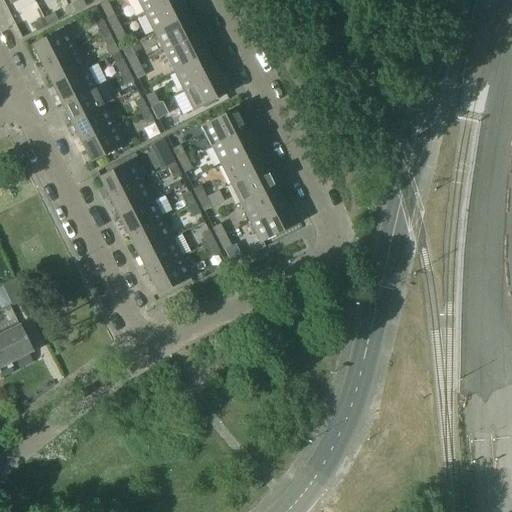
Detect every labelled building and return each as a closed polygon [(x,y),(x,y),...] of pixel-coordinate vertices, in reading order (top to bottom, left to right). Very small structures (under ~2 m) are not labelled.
[(79,0),(69,5),(73,13),(84,7),(80,0),(79,0)] [(135,0),(143,14),(170,0),(135,0)] [(178,0),(170,0),(143,14),(152,34),(187,16),(178,0)] [(52,14),(42,19),(45,26),(56,21),(52,14)] [(113,16),(105,20),(111,30),(118,27),(113,16)] [(187,16),(152,34),(162,53),(197,36),(187,16)] [(31,25),(35,32),(45,26),(42,19),(31,25)] [(94,25),(99,36),(107,33),(101,22),(94,25)] [(123,38),(118,27),(111,30),(116,41),(123,38)] [(30,46),(40,66),(74,49),(64,29),(30,46)] [(107,33),(99,36),(105,47),(112,43),(107,33)] [(197,36),(162,53),(172,72),(206,55),(197,36)] [(74,49),(40,66),(50,85),(84,68),(74,49)] [(132,54),(125,58),(130,69),(138,65),(132,54)] [(206,55),(172,72),(182,91),(216,74),(206,55)] [(126,71),(121,60),(113,64),(119,75),(126,71)] [(138,65),(130,69),(136,80),(143,76),(138,65)] [(84,68),(50,85),(60,105),(94,87),(84,68)] [(126,71),(119,75),(124,86),(132,82),(126,71)] [(216,74),(182,91),(192,112),(226,94),(216,74)] [(94,87),(60,105),(69,124),(104,107),(94,87)] [(152,93),(144,97),(150,108),(157,104),(152,93)] [(133,103),(138,113),(146,110),(140,99),(133,103)] [(157,104),(150,108),(156,119),(166,114),(160,102),(157,104)] [(104,107),(69,124),(79,143),(113,126),(104,107)] [(199,126),(210,146),(244,129),(234,109),(199,126)] [(146,110),(138,113),(144,124),(151,120),(146,110)] [(113,126),(79,143),(89,163),(124,146),(113,126)] [(244,129),(210,146),(219,166),(254,148),(244,129)] [(179,148),(172,152),(177,163),(185,159),(179,148)] [(254,148),(219,166),(229,185),(263,168),(254,148)] [(160,158),(157,160),(162,170),(166,169),(173,165),(168,154),(160,158)] [(185,159),(177,163),(183,173),(190,170),(185,159)] [(97,178),(107,198),(141,181),(131,161),(97,178)] [(173,165),(166,169),(171,179),(179,176),(173,165)] [(263,168),(229,185),(239,204),(273,187),(263,168)] [(141,181),(107,198),(117,218),(151,200),(141,181)] [(199,187),(191,190),(197,201),(204,197),(199,187)] [(273,187),(239,204),(249,224),(283,206),(273,187)] [(193,203),(187,192),(180,196),(185,207),(193,203)] [(204,197),(197,201),(202,212),(210,208),(204,197)] [(151,200),(117,218),(126,237),(161,220),(151,200)] [(193,203),(185,207),(191,218),(198,214),(193,203)] [(283,206),(249,224),(259,244),(293,226),(283,206)] [(161,220),(126,237),(136,256),(170,239),(161,220)] [(218,225),(211,229),(216,240),(224,236),(218,225)] [(199,235),(205,246),(212,242),(207,231),(199,235)] [(224,236),(216,240),(222,251),(229,247),(224,236)] [(170,239),(136,256),(146,275),(180,258),(170,239)] [(212,242),(205,246),(210,256),(218,253),(212,242)] [(180,258),(146,275),(156,296),(190,278),(180,258)] [(23,300),(14,281),(1,287),(11,306),(23,300)] [(17,325),(0,333),(0,368),(31,353),(17,325)] [(254,492),(261,485),(253,477),(246,484),(254,492)] [(5,482),(0,485),(0,499),(1,500),(13,491),(5,482)]
